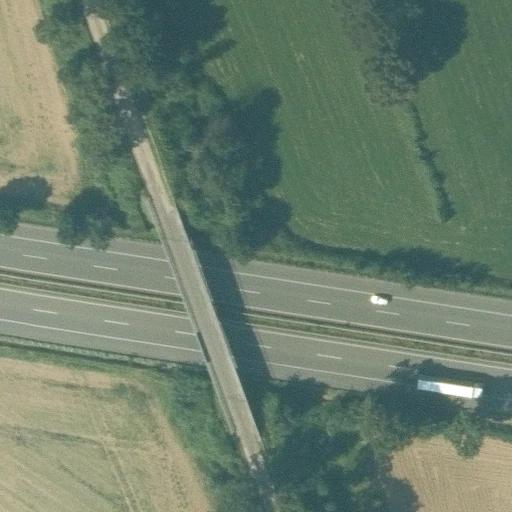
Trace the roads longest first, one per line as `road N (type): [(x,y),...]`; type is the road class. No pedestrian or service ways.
road 1 (residential): [(276,511),(89,0)]
road 2 (motorway): [(511,324),(0,245)]
road 3 (motorway): [(0,304),(511,381)]
